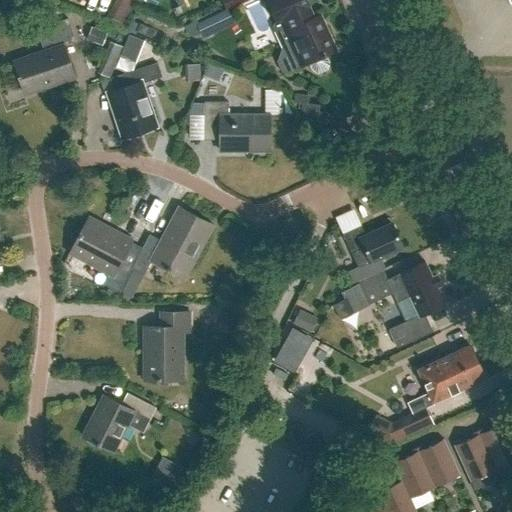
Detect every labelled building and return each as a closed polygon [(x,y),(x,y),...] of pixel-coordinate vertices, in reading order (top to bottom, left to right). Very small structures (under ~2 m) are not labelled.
[(123,24),(137,0),(116,0),(108,15),(123,24)] [(222,0),(227,9),(245,0),(222,0)] [(328,62),(325,55),(335,50),(319,15),(307,21),(302,11),(309,7),(305,0),(266,0),(276,22),(281,20),(286,30),(284,31),(294,51),(279,57),(278,61),(282,71),(286,72),(309,62),(312,69),(314,72),(318,73),(327,68),(329,65),(328,62)] [(207,19),(205,20),(211,33),(212,32),(221,28),(216,15),(207,19)] [(477,33),(493,25),(489,17),(473,24),(477,33)] [(59,33),(40,39),(44,51),(13,61),(18,75),(17,75),(18,78),(19,78),(24,93),(75,76),(65,44),(75,41),(68,19),(56,23),(59,33)] [(162,77),(157,63),(110,78),(114,91),(108,93),(123,137),(156,126),(142,84),(162,77)] [(308,95),(296,94),(295,103),(303,104),(301,123),(320,125),(322,106),(319,106),(319,104),(307,103),(308,95)] [(191,103),(180,131),(204,131),(204,139),(220,139),(220,151),(269,150),(269,114),(228,115),(228,101),(204,102),(204,103),(191,103)] [(179,207),(161,240),(150,234),(119,292),(119,293),(131,270),(143,276),(151,260),(184,277),(212,224),(179,207)] [(150,234),(149,234),(141,250),(130,244),(131,240),(88,217),(69,252),(109,273),(103,284),(119,292),(150,234)] [(344,234),(359,267),(403,247),(392,223),(365,236),(360,227),(344,234)] [(432,277),(425,261),(386,279),(396,302),(409,296),(418,315),(388,329),(397,347),(433,331),(424,313),(445,304),(437,287),(441,285),(436,275),(432,277)] [(342,292),(352,313),(371,304),(360,283),(342,292)] [(190,332),(190,311),(160,312),(160,326),(144,326),(144,380),(182,380),(182,332),(190,332)] [(317,321),(299,312),(293,323),(311,332),(317,321)] [(308,369),(314,347),(299,342),(292,364),(308,369)] [(427,392),(406,402),(412,414),(436,402),(435,400),(484,377),(469,345),(417,369),(427,392)] [(276,368),(273,374),(285,380),(288,375),(288,374),(276,368)] [(150,419),(156,407),(127,393),(122,404),(104,395),(83,436),(113,451),(134,411),(150,419)] [(392,444),(411,435),(402,417),(392,422),(378,415),(368,432),(392,444)] [(313,456),(324,451),(315,431),(304,436),(297,422),(286,427),(287,430),(295,448),(313,456)] [(487,430),(482,429),(478,431),(496,469),(511,461),(511,437),(505,422),(487,430)] [(478,431),(474,433),(472,437),(454,445),(474,488),(489,481),(491,477),(489,473),(496,469),(478,431)] [(426,447),(421,446),(417,448),(435,486),(460,475),(444,439),(426,447)] [(417,448),(413,449),(411,454),(393,462),(401,480),(402,480),(410,498),(410,497),(435,486),(417,448)] [(170,463),(159,484),(176,493),(187,473),(170,463)] [(402,480),(401,480),(390,486),(384,488),(380,487),(376,489),(386,511),(417,511),(410,497),(410,498),(402,480)] [(346,501),(342,503),(344,507),(346,511),(386,511),(376,489),(371,491),(370,495),(352,503),(346,501)]
